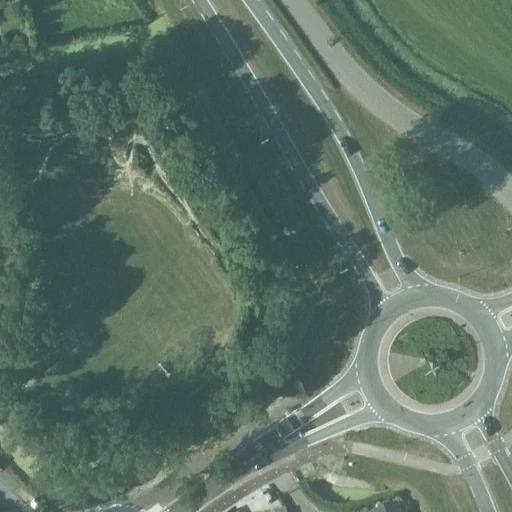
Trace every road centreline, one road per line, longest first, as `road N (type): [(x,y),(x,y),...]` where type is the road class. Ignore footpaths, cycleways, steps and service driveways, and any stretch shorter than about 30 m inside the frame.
road 1 (primary): [(196,0),(390,312)]
road 2 (primary): [(421,298),(335,126),(247,0)]
road 3 (unclassified): [(511,192),(383,106),(290,0)]
road 4 (tertiary): [(366,365),(246,463)]
road 5 (tertiary): [(246,463),(386,407)]
